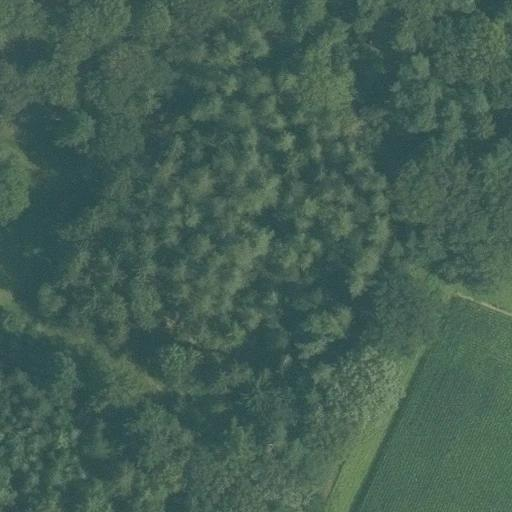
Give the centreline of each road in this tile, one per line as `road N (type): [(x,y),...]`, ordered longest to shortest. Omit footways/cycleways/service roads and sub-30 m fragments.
road 1 (track): [(240,0),(442,210),(511,237)]
road 2 (track): [(442,210),(322,511)]
